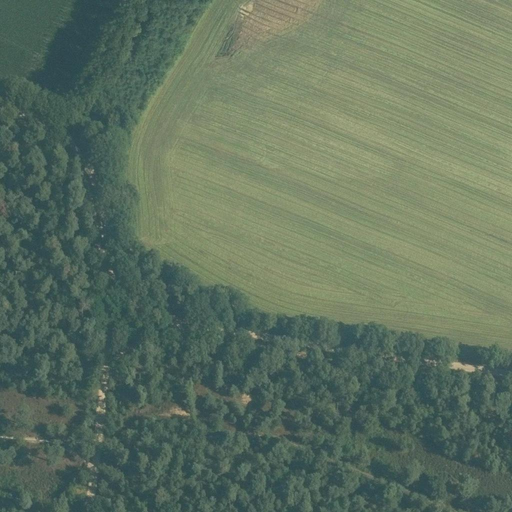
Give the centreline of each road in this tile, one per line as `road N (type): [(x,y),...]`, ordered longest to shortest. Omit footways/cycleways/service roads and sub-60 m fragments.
road 1 (track): [(511,373),(196,327),(112,279)]
road 2 (track): [(112,279),(92,177),(69,136),(0,101)]
